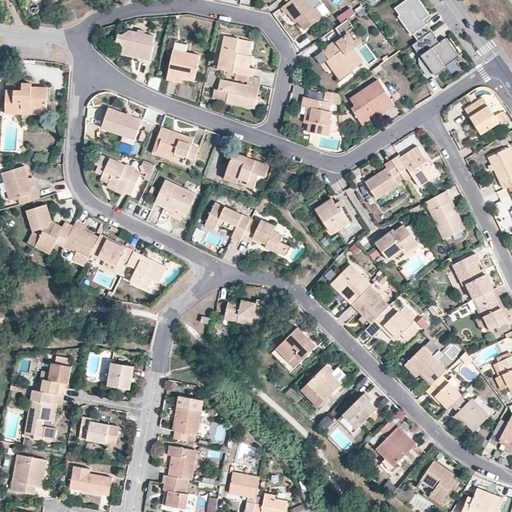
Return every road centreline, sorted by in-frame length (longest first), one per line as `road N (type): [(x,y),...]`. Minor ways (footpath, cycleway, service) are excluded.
road 1 (residential): [(220,275),(267,278),(296,290),(439,435),(511,476)]
road 2 (residential): [(270,141),(287,60),(264,21),(185,5),(138,8),(90,23),(72,41)]
road 3 (residential): [(90,65),(79,99),(78,187),(93,206),(205,269)]
road 4 (residential): [(90,65),(146,97),(270,141)]
road 5 (residential): [(511,275),(426,111)]
road 6 (residential): [(270,141),(337,164),(426,111)]
road 7 (residential): [(150,410),(169,319),(207,282)]
